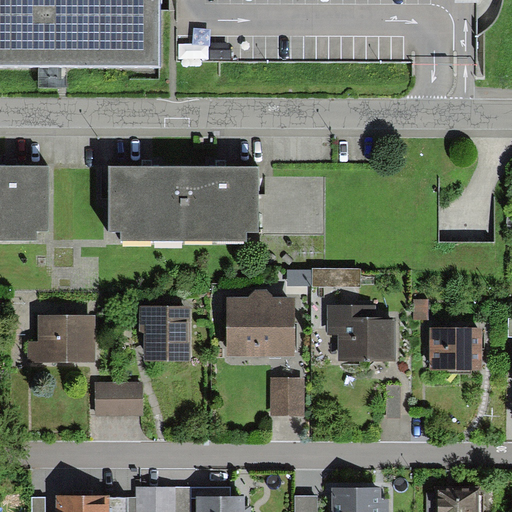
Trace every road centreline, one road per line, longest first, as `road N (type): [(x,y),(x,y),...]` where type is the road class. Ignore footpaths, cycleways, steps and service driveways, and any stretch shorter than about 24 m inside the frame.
road 1 (residential): [(0,453),(511,455)]
road 2 (residential): [(0,114),(511,114)]
